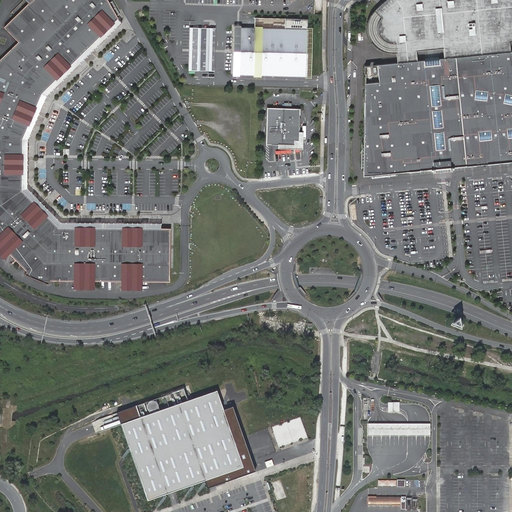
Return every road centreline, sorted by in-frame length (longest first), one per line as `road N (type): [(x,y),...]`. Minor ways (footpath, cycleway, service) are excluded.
road 1 (tertiary): [(511,329),(395,288),(338,280),(259,286)]
road 2 (tertiary): [(353,236),(340,209),(338,17),(346,0)]
road 3 (secondary): [(328,511),(336,331),(348,309)]
road 4 (secondary): [(311,311),(326,339),(320,511)]
road 5 (secondary): [(110,338),(256,307),(303,307)]
road 6 (tertiary): [(332,0),(331,179)]
road 7 (tertiary): [(356,304),(386,305),(511,347)]
road 8 (tertiary): [(511,317),(366,251)]
road 9 (tertiary): [(110,338),(259,286)]
road 10 (tertiary): [(259,286),(107,328)]
